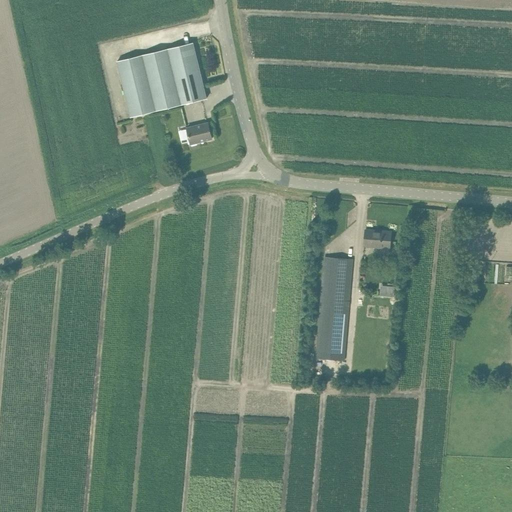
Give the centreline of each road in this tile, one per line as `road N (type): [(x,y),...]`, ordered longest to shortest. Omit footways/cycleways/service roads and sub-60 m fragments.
road 1 (unclassified): [(0,263),(128,206),(236,173)]
road 2 (unclassified): [(270,175),(511,203)]
road 3 (unclassified): [(255,152),(219,0)]
